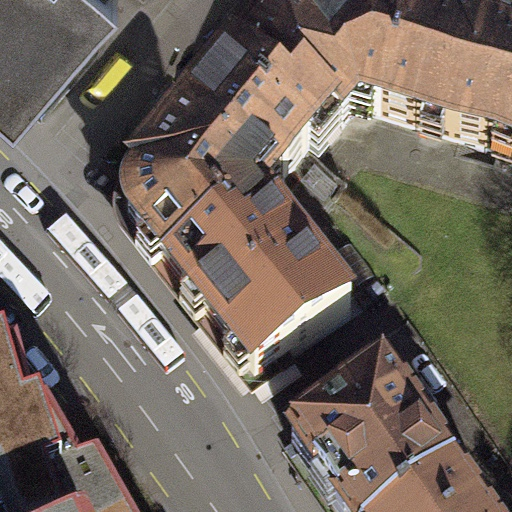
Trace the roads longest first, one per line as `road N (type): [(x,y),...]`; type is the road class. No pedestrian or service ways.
road 1 (tertiary): [(3,226),(178,441),(222,511)]
road 2 (residential): [(205,0),(3,226)]
